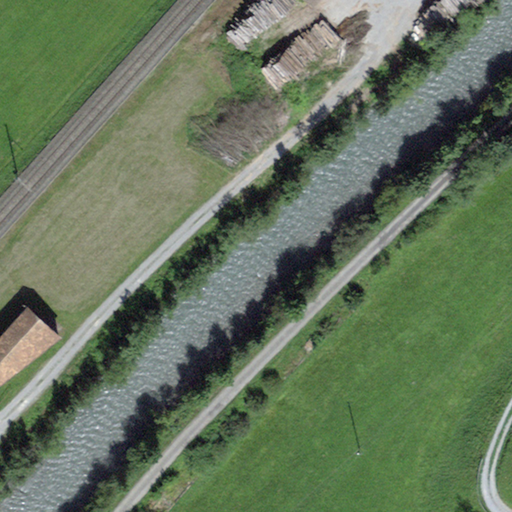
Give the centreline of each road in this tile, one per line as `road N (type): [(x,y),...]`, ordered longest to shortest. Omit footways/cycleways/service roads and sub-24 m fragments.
road 1 (track): [(427,0),(135,281),(0,426)]
road 2 (residential): [(511,116),(202,421),(124,511)]
